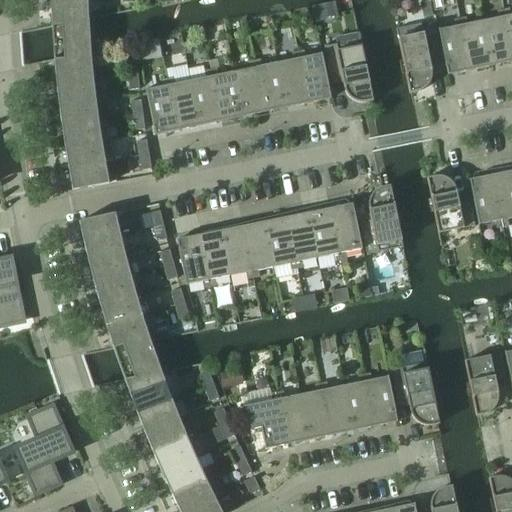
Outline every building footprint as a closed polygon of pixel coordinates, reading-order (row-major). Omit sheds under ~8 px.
[(49,0),(50,14),(87,11),(86,0),(49,0)] [(322,6),(312,8),(315,23),(325,21),(322,6)] [(511,15),(510,16),(509,9),(502,10),(511,57),(511,15)] [(491,67),(511,62),(511,57),(502,10),(496,12),(498,18),(482,22),(491,67)] [(53,62),(91,59),(87,11),(50,14),(50,19),(53,62)] [(491,67),(482,22),(466,25),(465,18),(459,19),(469,71),(491,67)] [(447,76),(469,71),(459,19),(453,21),(454,27),(439,30),(438,30),(437,30),(445,68),(447,76)] [(398,39),(409,94),(417,93),(423,90),(428,85),(431,79),(430,72),(428,60),(439,58),(432,25),(431,25),(431,26),(420,28),(421,34),(398,39)] [(365,68),(361,46),(337,51),(336,45),(325,47),(325,46),(323,47),(330,80),(341,78),(343,89),(346,96),(351,101),(357,103),(364,103),(372,102),(368,82),(370,81),(371,82),(372,82),(368,66),(367,66),(368,67),(365,68)] [(329,92),(321,54),(320,54),(320,55),(305,58),(303,51),(297,52),(307,104),(330,100),(328,92),(329,92)] [(286,109),(307,104),(297,52),(291,54),(292,60),(277,64),(286,109)] [(55,84),(92,80),(91,59),(53,62),(55,84)] [(286,109),(277,64),(261,67),(260,60),(253,61),(264,113),(286,109)] [(127,76),(137,75),(135,61),(125,62),(127,76)] [(242,118),(264,113),(253,61),(247,63),(249,70),(233,73),(242,118)] [(242,118),(233,73),(217,76),(216,69),(210,70),(220,122),(242,118)] [(199,127),(190,82),(188,82),(185,70),(172,73),(173,78),(166,79),(177,131),(199,127)] [(199,127),(220,122),(210,70),(204,72),(205,79),(190,82),(199,127)] [(137,75),(127,76),(129,91),(139,90),(137,75)] [(155,136),(177,131),(166,79),(160,81),(162,88),(146,91),(146,90),(145,90),(153,128),(155,136)] [(58,105),(95,101),(92,80),(55,84),(58,105)] [(61,126),(98,121),(95,101),(58,105),(61,126)] [(132,117),(142,115),(140,101),(130,102),(132,117)] [(142,115),(132,117),(134,131),(144,130),(142,115)] [(64,148),(101,142),(98,121),(61,126),(64,148)] [(138,157),(148,155),(146,141),(136,143),(138,157)] [(68,169),(104,163),(101,142),(64,148),(68,169)] [(148,155),(138,157),(140,171),(150,170),(148,155)] [(104,163),(68,169),(72,192),(108,185),(104,163)] [(507,220),(511,219),(511,172),(491,176),(502,228),(508,227),(507,220)] [(496,230),(502,228),(491,176),(469,181),(470,189),(478,227),(479,226),(494,223),(496,230)] [(426,179),(438,234),(473,227),(473,228),(474,228),(469,201),(458,203),(455,192),(453,185),(448,180),(441,178),(434,178),(426,179)] [(367,255),(402,248),(397,221),(399,220),(399,221),(400,221),(397,205),(396,205),(396,206),(394,207),(389,187),(382,188),(375,191),(370,196),(368,202),(368,209),(370,221),(359,223),(366,256),(368,256),(367,255)] [(361,250),(354,213),(353,213),(352,205),(329,210),(340,261),(346,260),(345,253),(360,250),(360,251),(361,250)] [(333,263),(340,261),(329,210),(307,214),(317,259),(332,256),(333,263)] [(153,228),(162,226),(159,212),(149,214),(153,228)] [(301,262),(317,259),(307,214),(286,219),(296,270),(302,269),(301,262)] [(83,245),(119,236),(114,215),(78,223),(83,245)] [(290,272),(296,270),(286,219),(264,223),(273,268),(289,265),(290,272)] [(258,271),(273,268),(264,223),(242,227),(253,279),(259,278),(258,271)] [(162,226),(153,228),(156,242),(166,240),(162,226)] [(247,281),(253,279),(242,227),(220,232),(230,277),(245,274),(247,281)] [(214,280),(230,277),(220,232),(199,236),(209,288),(215,287),(214,280)] [(88,266),(124,257),(119,236),(83,245),(84,248),(88,266)] [(203,290),(209,288),(199,236),(176,241),(178,249),(177,249),(185,287),(186,286),(202,283),(203,290)] [(163,268),(173,265),(169,251),(159,254),(163,268)] [(94,287),(130,277),(124,257),(88,266),(94,287)] [(0,327),(22,323),(9,260),(0,261),(0,327)] [(173,265),(163,268),(167,282),(177,279),(173,265)] [(100,308),(135,297),(130,277),(94,287),(100,308)] [(174,307),(184,304),(180,290),(170,293),(174,307)] [(106,328),(141,317),(135,297),(100,308),(106,328)] [(184,304),(174,307),(178,321),(188,318),(184,304)] [(112,349),(148,338),(141,317),(106,328),(112,349)] [(164,382),(163,382),(150,343),(148,338),(112,349),(113,351),(129,395),(164,382)] [(464,362),(475,417),(483,416),(489,413),(494,409),(497,404),(497,397),(497,394),(495,383),(506,380),(500,354),(499,354),(499,355),(464,362)] [(429,427),(439,425),(435,405),(437,404),(437,405),(438,405),(435,389),(434,389),(434,390),(432,391),(426,363),(391,370),(389,370),(396,404),(407,401),(410,412),(412,418),(417,423),(423,426),(429,427)] [(203,389),(213,386),(208,372),(198,376),(203,389)] [(395,415),(387,377),(386,377),(386,378),(371,381),(369,374),(363,376),(374,427),(396,423),(395,415)] [(352,432),(374,427),(363,376),(357,377),(358,384),(343,387),(352,432)] [(136,415),(171,402),(164,382),(129,395),(136,415)] [(352,432),(343,387),(327,390),(326,383),(320,385),(330,436),(352,432)] [(309,441),(330,436),(320,385),(313,386),(315,393),(299,396),(309,441)] [(213,386),(203,389),(209,403),(218,399),(213,386)] [(309,441),(299,396),(284,399),(282,392),(276,394),(287,445),(309,441)] [(264,450),(287,445),(276,394),(270,395),(271,402),(243,407),(242,407),(241,408),(251,431),(252,431),(252,430),(260,429),(264,450)] [(144,435),(179,421),(171,402),(136,415),(144,435)] [(35,496),(59,485),(49,463),(71,454),(51,408),(28,418),(37,440),(15,450),(35,496)] [(219,427),(228,423),(223,410),(213,414),(219,427)] [(152,455),(187,440),(179,421),(144,435),(152,455)] [(228,423),(219,427),(224,441),(234,437),(228,423)] [(161,475),(195,460),(187,440),(152,455),(161,475)] [(245,460),(244,458),(239,447),(229,451),(235,464),(245,460)] [(170,494),(204,479),(195,460),(161,475),(170,494)] [(241,478),(251,473),(245,460),(235,464),(241,478)] [(488,479),(494,511),(511,511),(511,482),(510,480),(504,478),(497,477),(488,479)] [(250,495),(259,491),(253,478),(244,483),(250,495)] [(178,511),(182,511),(213,498),(204,479),(170,494),(178,511)] [(460,511),(459,505),(458,505),(458,506),(455,507),(451,487),(442,489),(436,492),(432,497),(429,503),(430,510),(430,511),(460,511)] [(220,511),(213,498),(182,511),(220,511)]
